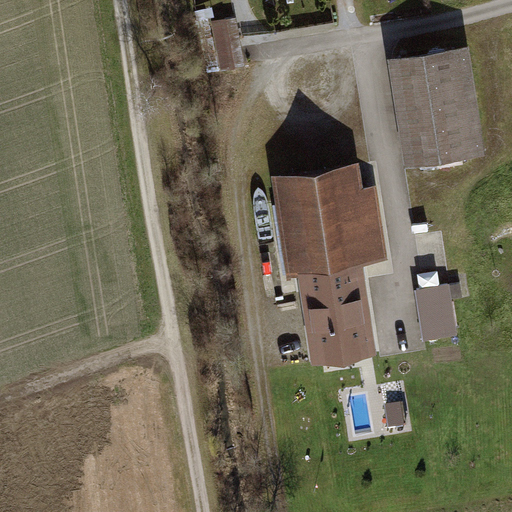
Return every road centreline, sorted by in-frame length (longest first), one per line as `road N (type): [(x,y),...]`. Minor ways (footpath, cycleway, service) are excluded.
road 1 (track): [(285,511),(230,156),(239,112),(268,51)]
road 2 (track): [(124,0),(175,342)]
road 3 (track): [(175,342),(0,405)]
road 4 (track): [(175,342),(203,511)]
